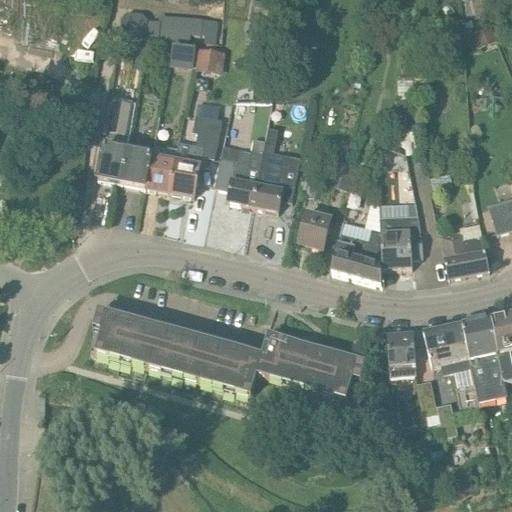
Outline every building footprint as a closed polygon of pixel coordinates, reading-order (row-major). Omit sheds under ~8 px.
[(147,43),(149,27),(144,20),(128,19),(122,24),(120,40),(147,43)] [(161,22),(159,45),(192,48),(193,42),(203,43),(203,49),(217,51),(220,28),(161,22)] [(462,27),(465,35),(475,31),(471,23),(462,27)] [(495,27),(499,37),(510,33),(506,23),(495,27)] [(247,49),(266,53),(271,29),(252,25),(247,49)] [(480,51),(497,45),(491,29),(474,36),(480,51)] [(126,44),(125,53),(133,54),(131,69),(143,71),(147,47),(126,44)] [(181,51),(178,71),(192,73),(195,53),(181,51)] [(222,79),(225,59),(199,55),(197,75),(222,79)] [(428,83),(426,80),(416,89),(419,92),(418,93),(429,103),(439,93),(429,82),(428,83)] [(41,115),(43,92),(34,91),(35,88),(0,84),(0,116),(29,119),(30,114),(41,115)] [(397,136),(415,135),(414,106),(399,107),(396,107),(397,136)] [(119,172),(126,173),(128,160),(112,157),(114,141),(126,143),(132,114),(112,110),(99,185),(115,188),(119,172)] [(188,170),(176,168),(171,198),(195,203),(202,163),(214,165),(221,127),(196,122),(193,140),(197,140),(195,151),(191,151),(188,170)] [(257,190),(260,175),(265,147),(254,144),(251,157),(239,155),(224,151),(221,165),(236,168),(228,209),(253,214),(257,190)] [(146,194),(152,164),(128,160),(126,173),(119,172),(115,188),(146,194)] [(171,198),(176,168),(152,164),(146,194),(171,198)] [(349,194),(354,170),(338,167),(332,190),(349,194)] [(321,206),(325,191),(303,185),(300,194),(310,197),(308,202),(321,206)] [(257,190),(253,214),(279,218),(283,195),(257,190)] [(511,203),(489,211),(497,240),(511,235),(511,203)] [(324,255),(331,226),(306,220),(298,249),(324,255)] [(381,275),(379,237),(343,227),(341,235),(331,278),(381,292),(381,275)] [(380,237),(379,237),(381,275),(413,274),(412,263),(423,263),(422,235),(380,237)] [(463,246),(462,240),(442,244),(445,266),(449,285),(489,277),(484,248),(482,243),(463,246)] [(366,365),(280,341),(283,331),(283,329),(272,325),(268,338),(266,345),(263,358),(97,316),(92,334),(101,336),(95,359),(251,402),(257,380),(346,405),(353,382),(361,384),(366,365)] [(511,319),(491,324),(504,387),(504,388),(511,385),(511,361),(511,357),(511,356),(511,319)] [(491,324),(463,330),(463,331),(472,374),(481,411),(508,406),(504,388),(504,387),(491,324)] [(472,374),(463,331),(424,340),(431,374),(442,372),(444,381),(472,374)] [(391,383),(415,381),(414,375),(416,375),(414,339),(388,341),(391,383)] [(423,422),(437,419),(430,387),(416,390),(423,422)] [(444,443),(457,440),(451,409),(437,412),(444,443)]
